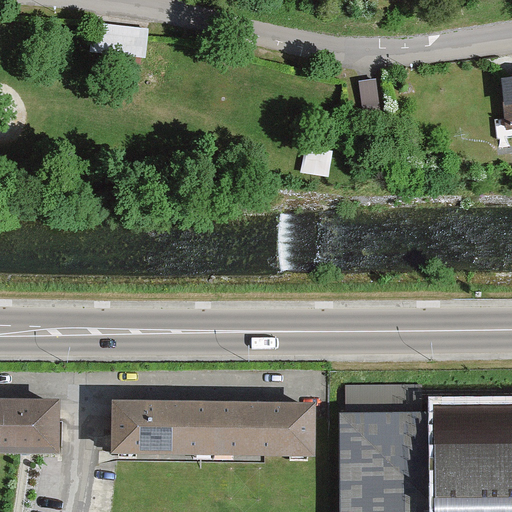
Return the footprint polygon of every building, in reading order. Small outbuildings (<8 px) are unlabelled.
[(151,31),(95,27),(92,56),(148,60),(151,31)] [(377,81),(360,83),(364,115),(382,113),(377,81)] [(307,148),(306,171),(333,172),(335,149),(307,148)] [(65,401),(0,400),(0,455),(64,456),(65,401)] [(319,407),(116,405),(116,460),(319,462),(319,407)] [(511,511),(511,413),(342,416),(343,511),(511,511)]
